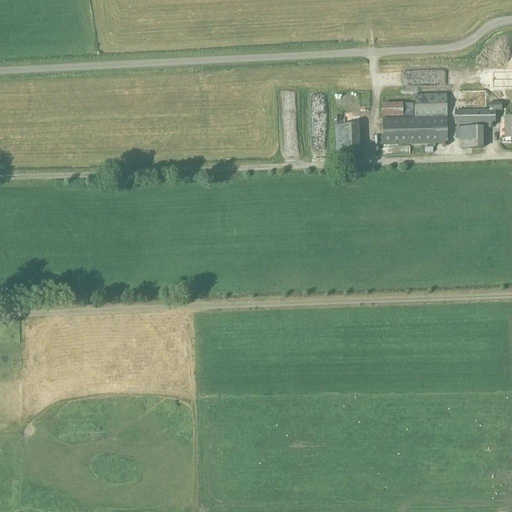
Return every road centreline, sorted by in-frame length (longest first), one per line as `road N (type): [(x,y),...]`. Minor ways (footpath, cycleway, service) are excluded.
road 1 (unclassified): [(0,70),(451,48),(511,21)]
road 2 (unclassified): [(0,314),(511,294)]
